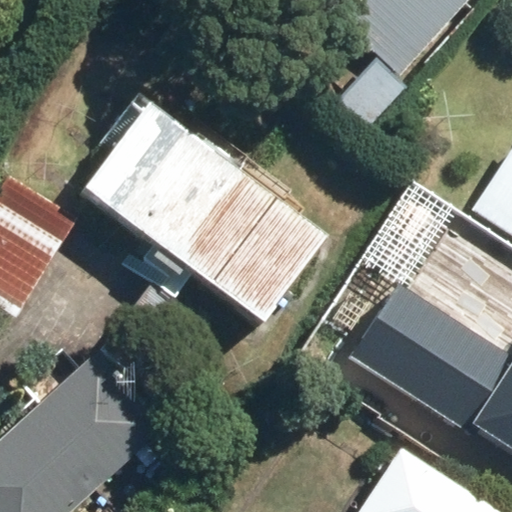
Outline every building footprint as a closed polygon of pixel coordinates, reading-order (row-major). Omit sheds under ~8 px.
[(327,0),(321,7),(373,51),(343,86),(377,115),(476,0),(327,0)] [(338,235),(150,96),(81,189),(150,239),(130,267),(177,302),(197,274),(269,328),(338,235)] [(511,148),(479,200),(511,221),(511,148)] [(80,220),(4,176),(0,182),(0,298),(27,314),(80,220)] [(492,286),(457,262),(421,314),(489,360),(454,410),(511,449),(511,291),(496,280),(492,286)] [(15,391),(36,414),(0,448),(0,511),(76,511),(175,419),(107,347),(85,367),(64,345),(15,391)] [(508,511),(400,443),(355,511),(508,511)]
